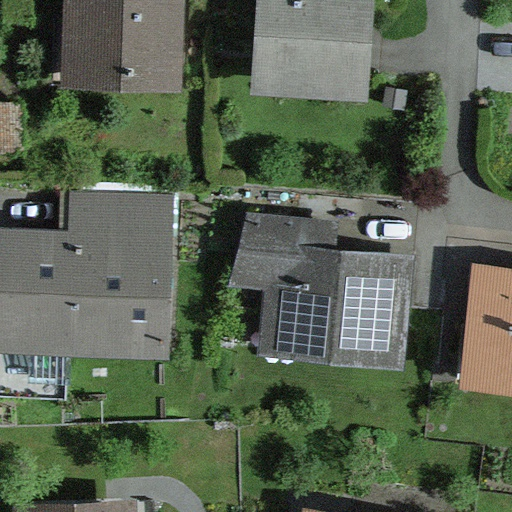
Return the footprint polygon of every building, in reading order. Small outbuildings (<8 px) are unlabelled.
[(3,0),(3,18),(31,19),(31,0),(3,0)] [(74,0),(72,68),(170,72),(172,0),(74,0)] [(266,0),(261,82),(357,92),(363,0),(266,0)] [(0,108),(0,142),(18,142),(16,108),(0,108)] [(7,236),(4,336),(157,341),(162,201),(81,199),(80,238),(7,236)] [(379,345),(384,304),(398,305),(403,262),(326,255),(329,224),(248,216),(234,275),(276,279),(270,335),(379,345)] [(511,275),(482,272),(472,367),(511,371),(511,275)] [(152,511),(152,501),(125,502),(126,510),(72,511),(152,511)]
